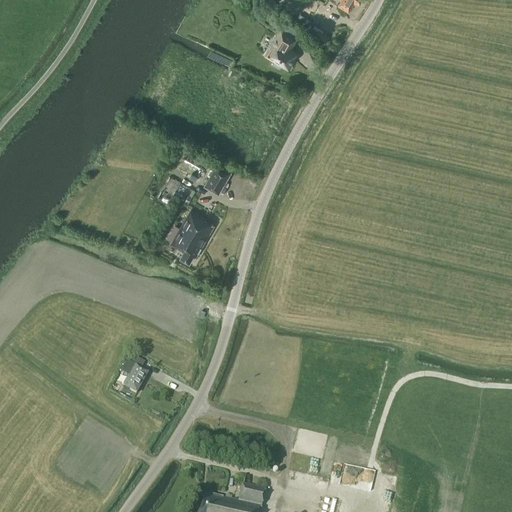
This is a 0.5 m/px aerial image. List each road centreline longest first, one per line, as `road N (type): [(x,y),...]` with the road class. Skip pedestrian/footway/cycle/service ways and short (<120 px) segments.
road 1 (tertiary): [(123,511),(197,405),(276,171),(377,0)]
road 2 (unclassified): [(93,0),(53,65),(0,126)]
